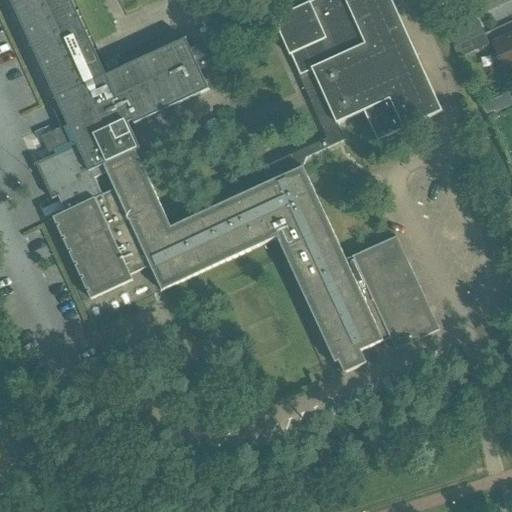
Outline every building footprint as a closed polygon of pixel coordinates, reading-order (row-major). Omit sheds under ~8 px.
[(280,33),(281,36),(328,140),(263,170),(269,185),(172,230),(136,151),(140,150),(128,124),(134,122),(135,126),(209,92),(201,76),(203,75),(206,74),(209,71),(209,69),(207,67),(206,64),(203,63),(197,66),(186,42),(106,79),(69,0),(9,0),(68,126),(42,138),(52,160),(37,167),(53,201),(60,198),(67,214),(54,219),(92,301),(134,282),(132,277),(151,268),(162,293),(278,240),(336,365),(339,363),(345,375),(367,365),(362,353),(391,339),(396,351),(440,331),(397,238),(347,262),(304,169),(302,170),(306,159),(346,141),(338,124),(364,112),(378,142),(442,112),(391,0),(318,0),(289,13),(286,16),(283,19),(282,22),(280,25),(280,29),(280,33)] [(511,0),(480,0),(487,13),(511,1),(511,0)] [(458,24),(447,29),(456,47),(466,42),(460,29),(458,24)] [(511,36),(494,45),(508,74),(511,71),(511,36)] [(484,37),(459,48),(464,59),(489,48),(484,37)]
